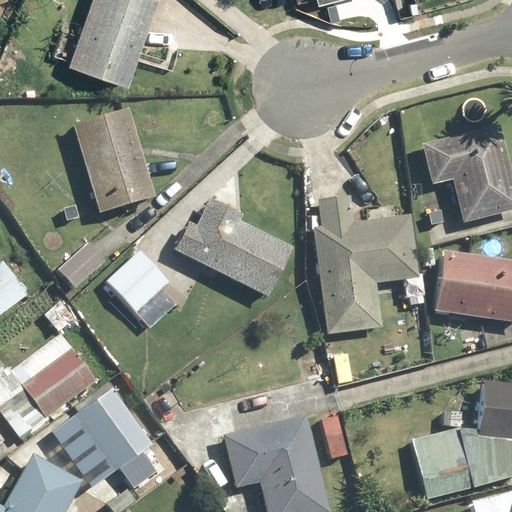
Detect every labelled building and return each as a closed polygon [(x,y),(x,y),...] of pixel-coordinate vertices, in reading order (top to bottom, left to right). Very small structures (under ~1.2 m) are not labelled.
[(91,0),(80,33),(61,26),(50,60),(126,87),(156,0),(91,0)] [(322,0),(292,0),(292,10),(322,11),(322,0)] [(128,111),(72,128),(99,216),(155,199),(128,111)] [(424,226),(459,217),(461,225),(511,212),(511,178),(500,127),(422,146),(431,183),(414,187),(424,226)] [(376,283),(417,279),(411,217),(351,223),(349,199),(318,201),(320,228),(314,229),(324,334),(380,329),(376,283)] [(243,220),(213,204),(200,229),(190,224),(176,250),(268,298),(292,251),(241,225),(243,220)] [(74,290),(103,263),(87,247),(59,273),(74,290)] [(160,292),(168,285),(140,254),(107,283),(149,331),(175,309),(160,292)] [(511,260),(441,254),(435,316),(511,323),(511,260)] [(0,316),(26,298),(0,264),(0,263),(0,316)] [(0,443),(1,442),(0,440),(0,365),(29,344),(18,329),(0,342),(0,443)] [(8,368),(0,374),(0,395),(1,397),(0,398),(0,413),(21,440),(95,381),(60,337),(13,374),(8,368)] [(478,422),(411,440),(427,502),(511,478),(511,388),(507,388),(507,384),(481,382),(478,422)] [(139,455),(151,446),(110,391),(72,419),(114,475),(119,472),(133,491),(154,476),(139,455)] [(338,411),(319,415),(330,461),(348,457),(338,411)] [(223,440),(236,489),(259,483),(266,511),(327,511),(303,419),(223,440)] [(3,511),(0,510),(0,511),(64,511),(79,484),(30,459),(3,511)] [(511,511),(511,494),(471,503),(472,511),(511,511)]
